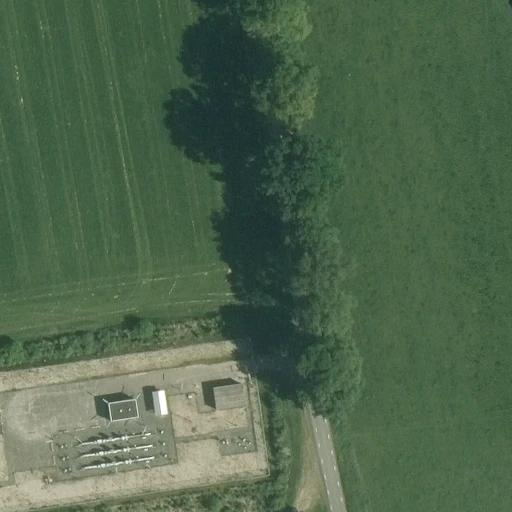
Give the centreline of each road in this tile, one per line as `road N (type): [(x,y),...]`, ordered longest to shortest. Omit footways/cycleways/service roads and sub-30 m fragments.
road 1 (unclassified): [(257,0),(333,511)]
road 2 (unknown): [(304,345),(39,411)]
